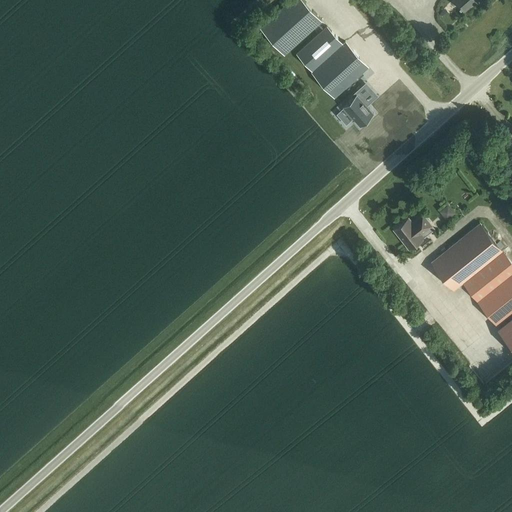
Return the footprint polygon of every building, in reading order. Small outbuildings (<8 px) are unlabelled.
[(284,54),(322,20),(303,0),(289,0),(260,27),(284,54)] [(476,2),(478,0),(454,0),(464,11),(475,0),(476,2)] [(449,10),(442,12),(444,20),(451,19),(449,10)] [(296,53),(312,71),(342,44),(327,26),(296,53)] [(334,97),(356,77),(367,68),(368,67),(345,41),(342,44),(312,71),(334,97)] [(360,126),(373,114),(356,94),(343,106),(360,126)] [(443,214),(450,209),(447,205),(440,210),(443,214)] [(414,221),(415,222),(412,224),(408,218),(394,228),(410,248),(423,237),(421,234),(432,225),(423,214),(414,221)] [(355,225),(365,237),(374,230),(363,218),(355,225)] [(454,290),(463,282),(502,251),(480,223),(431,262),(454,290)] [(511,263),(502,251),(463,282),(479,302),(511,276),(511,263)] [(511,276),(479,302),(497,325),(511,312),(511,276)] [(511,317),(499,328),(511,343),(511,317)] [(483,343),(474,352),(495,370),(503,361),(483,343)]
